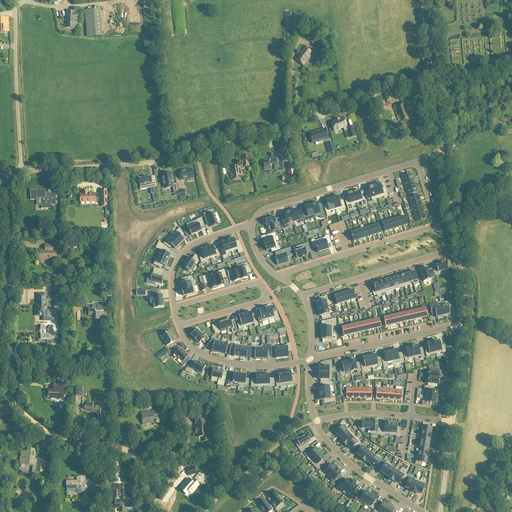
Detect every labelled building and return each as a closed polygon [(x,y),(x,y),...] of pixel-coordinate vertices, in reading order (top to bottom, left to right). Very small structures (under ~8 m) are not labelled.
[(67,11),(67,14),(66,14),(66,21),(66,28),(74,28),(75,20),(79,20),(79,12),(75,12),(75,11),(67,11)] [(0,17),(0,31),(9,31),(8,17),(0,17)] [(384,99),(384,100),(379,102),(382,110),(392,106),(389,98),(384,99)] [(405,102),(393,106),(400,124),(411,119),(405,102)] [(343,128),(344,131),(347,130),(348,130),(347,127),(344,118),(339,119),(335,120),(336,121),(331,122),(334,131),(343,128)] [(352,126),(347,127),(348,130),(347,130),(349,137),(356,135),(352,126)] [(325,129),(310,133),(313,143),(328,138),(325,129)] [(335,151),(332,142),(327,144),(329,152),(335,151)] [(276,159),(263,161),(264,168),(272,167),(272,170),(277,169),(277,171),(283,170),(284,171),(282,162),(276,163),(276,159)] [(231,180),(242,179),(240,165),(230,166),(231,180)] [(192,169),(180,171),(181,180),(187,179),(187,178),(193,177),(192,169)] [(289,176),(287,176),(282,177),(283,181),(288,180),(295,179),(293,169),(288,170),(289,176)] [(171,172),(162,174),(164,184),(165,184),(166,188),(173,187),(174,192),(178,191),(176,183),(173,184),(171,172)] [(157,187),(156,180),(152,181),(151,176),(146,176),(144,177),(144,176),(143,176),(144,177),(138,178),(140,187),(149,185),(150,188),(151,188),(152,194),(158,193),(157,187)] [(376,184),(374,185),(378,198),(384,196),(384,198),(388,196),(386,189),(382,190),(382,188),(380,182),(376,183),(376,184)] [(368,194),(365,195),(368,203),(372,201),(372,200),(378,198),(374,185),(371,186),(371,185),(367,186),(368,189),(369,193),(368,194)] [(45,189),(30,190),(31,190),(32,198),(41,198),(41,209),(51,208),(51,202),(56,202),(56,195),(45,195),(45,189)] [(354,191),(353,191),(356,203),(361,202),(362,206),(367,204),(364,192),(360,193),(360,191),(359,190),(358,190),(358,189),(354,190),(354,191)] [(82,194),(80,194),(80,202),(95,201),(95,193),(88,194),(88,190),(82,191),(82,194)] [(352,204),(356,203),(353,191),(352,192),(352,191),(347,192),(348,193),(347,193),(348,197),(344,198),(348,210),(353,209),(352,204)] [(419,194),(409,197),(411,203),(421,200),(419,194)] [(334,197),(332,198),(336,211),(345,208),(343,202),(340,203),(338,196),(337,196),(337,195),(334,196),(334,197)] [(327,205),(324,206),(327,216),(331,215),(330,211),(335,210),(336,211),(332,198),(330,199),(330,198),(326,199),(326,200),(327,205)] [(421,200),(411,203),(413,209),(422,206),(421,200)] [(311,204),(315,217),(320,216),(320,217),(321,218),(322,218),(325,217),(322,206),(319,207),(318,206),(317,203),(317,201),(313,203),(313,204),(311,204)] [(315,217),(311,204),(309,205),(308,204),(304,205),(306,210),(305,211),(302,212),(305,221),(309,220),(309,219),(315,217)] [(422,206),(413,209),(414,216),(424,212),(422,206)] [(293,209),(289,210),(293,222),(299,221),(299,223),(305,221),(302,212),(301,210),(301,211),(297,212),(296,211),(296,209),(293,210),(293,209)] [(284,215),(280,216),(284,228),(289,227),(288,224),(293,222),(289,210),(285,211),(286,212),(283,213),(283,214),(284,215)] [(209,214),(208,212),(203,214),(207,224),(208,225),(210,225),(211,226),(218,224),(218,223),(218,224),(214,213),(214,212),(209,214)] [(414,216),(416,222),(426,219),(424,212),(414,216)] [(188,227),(191,235),(192,235),(191,235),(195,233),(196,233),(195,233),(197,232),(198,232),(202,230),(202,231),(202,230),(201,229),(201,227),(204,226),(201,217),(197,220),(193,222),(194,225),(188,228),(188,227)] [(268,217),(263,219),(265,223),(266,226),(267,226),(270,233),(273,232),(283,229),(280,219),(275,220),(274,217),(269,218),(268,217)] [(180,228),(171,235),(180,244),(184,240),(185,240),(182,237),(184,234),(180,228)] [(263,241),(262,241),(263,244),(264,244),(264,245),(276,241),(275,236),(276,236),(275,232),(269,234),(270,237),(263,240),(263,241)] [(171,235),(163,243),(170,248),(172,246),(175,249),(175,248),(180,244),(171,235)] [(325,237),(320,239),(323,251),(324,250),(325,251),(328,250),(328,249),(329,249),(327,242),(331,241),(329,235),(325,236),(325,237)] [(227,240),(231,251),(237,249),(238,253),(243,252),(239,240),(235,242),(235,240),(234,238),(227,240)] [(314,239),(311,240),(313,246),(316,245),(318,252),(319,252),(319,253),(323,252),(322,251),(323,251),(320,239),(315,240),(314,239)] [(228,253),(231,251),(227,240),(225,241),(225,240),(221,241),(222,245),(223,246),(219,247),(223,259),(227,257),(226,255),(228,255),(228,253)] [(159,241),(155,248),(160,250),(158,255),(168,260),(171,254),(167,253),(167,251),(168,248),(163,244),(159,241)] [(265,246),(264,247),(265,250),(266,250),(266,251),(273,248),(274,251),(280,249),(279,246),(278,246),(276,241),(264,245),(265,246)] [(308,253),(310,252),(307,243),(299,246),(300,249),(294,250),(297,258),(300,257),(300,258),(302,257),(304,256),(304,255),(307,254),(307,253),(308,253)] [(39,250),(39,261),(45,261),(46,259),(49,259),(51,261),(55,261),(55,253),(57,253),(57,244),(45,245),(45,250),(39,250)] [(213,245),(207,247),(210,258),(216,256),(216,257),(220,256),(218,249),(215,250),(213,245)] [(202,255),(199,256),(201,263),(205,261),(205,260),(210,258),(207,247),(200,249),(202,253),(202,255)] [(275,261),(276,261),(278,265),(289,261),(286,253),(291,251),(290,247),(282,250),(283,254),(274,257),(275,261)] [(189,257),(183,267),(185,269),(184,269),(188,272),(194,263),(196,265),(199,262),(197,256),(195,254),(192,259),(189,257)] [(158,255),(154,264),(160,267),(161,265),(162,264),(165,266),(168,260),(158,255)] [(437,269),(434,270),(436,276),(441,274),(440,271),(448,269),(449,269),(448,267),(449,267),(448,262),(447,263),(446,262),(443,263),(443,262),(439,264),(436,265),(437,269)] [(248,265),(237,268),(241,279),(248,277),(247,275),(246,274),(251,272),(250,269),(249,269),(248,265)] [(424,267),(419,269),(420,274),(421,274),(424,281),(431,279),(431,278),(435,276),(433,269),(428,271),(427,267),(425,268),(424,267)] [(151,277),(150,281),(155,282),(155,285),(160,286),(160,284),(162,284),(163,280),(163,277),(162,276),(160,276),(161,270),(154,268),(153,274),(152,274),(151,277)] [(237,268),(227,271),(229,277),(233,276),(233,278),(234,281),(241,279),(237,268)] [(219,273),(214,275),(218,286),(224,284),(223,281),(222,278),(226,277),(224,269),(218,271),(219,273)] [(418,282),(415,271),(410,272),(413,284),(418,282)] [(410,272),(405,274),(409,285),(408,283),(412,281),(413,284),(410,272)] [(208,275),(202,277),(205,284),(210,282),(210,285),(211,288),(213,288),(213,289),(217,288),(217,287),(218,286),(214,275),(208,277),(208,275)] [(180,284),(179,285),(180,289),(181,289),(182,289),(194,286),(193,286),(192,280),(191,276),(183,278),(184,282),(180,283),(180,284)] [(378,282),(373,284),(375,291),(373,292),(374,296),(381,293),(378,282)] [(62,285),(52,285),(52,290),(56,290),(57,292),(57,296),(62,295),(62,285)] [(182,291),(181,291),(182,295),(183,295),(183,296),(188,294),(188,297),(197,294),(194,286),(182,289),(182,291)] [(152,297),(150,297),(151,303),(153,303),(154,308),(163,307),(162,294),(161,294),(160,291),(151,292),(152,297)] [(46,310),(46,305),(45,305),(45,294),(37,294),(37,305),(36,305),(36,315),(43,315),(43,320),(54,320),(54,310),(46,310)] [(320,301),(315,302),(316,306),(317,306),(318,308),(327,305),(329,305),(327,295),(320,297),(320,300),(320,301)] [(440,302),(443,316),(450,314),(449,310),(449,308),(453,307),(451,301),(440,303),(440,302)] [(440,302),(429,304),(431,312),(432,315),(436,314),(437,317),(438,317),(438,318),(442,317),(442,316),(443,316),(440,302)] [(102,305),(102,303),(92,303),(92,309),(88,309),(88,316),(96,316),(96,319),(102,319),(102,311),(103,311),(103,305),(102,305)] [(318,309),(317,309),(318,313),(319,313),(320,316),(321,315),(322,320),(331,318),(328,306),(327,305),(318,308),(318,309)] [(268,307),(265,308),(268,320),(274,318),(275,321),(279,320),(277,313),(276,311),(273,312),(271,306),(268,307)] [(259,313),(256,314),(257,316),(260,325),(263,324),(262,322),(268,320),(265,308),(261,309),(262,309),(259,310),(259,313)] [(246,313),(245,314),(249,328),(248,325),(254,324),(255,326),(258,325),(256,318),(253,319),(251,311),(251,312),(250,312),(249,311),(246,312),(246,313)] [(240,322),(237,323),(239,330),(243,329),(243,327),(248,326),(249,328),(245,314),(244,314),(243,313),(240,314),(240,315),(239,315),(238,315),(240,322)] [(228,318),(223,319),(227,330),(231,329),(232,333),(237,331),(234,321),(232,321),(231,321),(230,318),(228,319),(228,318)] [(325,326),(321,326),(321,332),(333,332),(332,326),(336,326),(335,318),(325,321),(325,326)] [(218,323),(212,325),(213,330),(214,330),(215,334),(221,332),(227,330),(223,319),(219,320),(220,321),(217,322),(218,323)] [(193,332),(191,335),(191,334),(194,337),(193,337),(196,341),(196,340),(199,343),(202,340),(204,343),(209,339),(205,334),(203,336),(200,332),(197,328),(193,331),(193,332)] [(164,334),(160,336),(162,340),(163,339),(167,346),(175,341),(173,336),(170,331),(164,334)] [(333,332),(321,332),(321,339),(325,339),(326,339),(326,343),(333,342),(333,332)] [(212,339),(207,347),(212,348),(212,351),(212,350),(213,351),(213,352),(217,353),(217,352),(219,352),(222,341),(212,339)] [(437,340),(433,341),(436,353),(442,352),(442,353),(446,352),(444,345),(441,345),(440,340),(439,340),(437,341),(437,340)] [(222,341),(219,352),(225,354),(227,349),(230,349),(230,351),(229,354),(230,354),(230,350),(231,342),(228,341),(228,343),(222,341)] [(436,353),(433,341),(429,342),(430,342),(427,343),(428,348),(425,349),(427,357),(430,356),(430,355),(436,353)] [(240,357),(242,345),(231,344),(231,342),(230,350),(230,352),(230,354),(234,355),(233,356),(240,357)] [(287,345),(281,345),(282,357),(289,357),(288,354),(288,353),(289,352),(291,351),(290,343),(287,343),(287,345)] [(251,346),(242,345),(240,357),(246,358),(247,357),(251,357),(251,345),(251,346)] [(251,345),(251,357),(251,355),(255,355),(254,359),(255,359),(255,358),(256,358),(256,359),(260,359),(260,358),(261,358),(261,345),(261,346),(255,346),(255,345),(251,345)] [(261,345),(261,358),(262,358),(262,359),(266,359),(266,358),(267,358),(267,359),(268,359),(268,356),(268,355),(271,355),(271,356),(271,345),(261,345)] [(275,345),(271,345),(271,356),(272,356),(272,353),(275,353),(275,354),(275,358),(282,357),(281,345),(275,346),(275,345)] [(415,345),(412,346),(414,358),(420,356),(421,358),(425,357),(423,349),(419,350),(418,345),(415,346),(415,345)] [(414,358),(412,346),(408,347),(405,348),(406,352),(406,353),(403,353),(405,361),(409,361),(408,359),(414,358)] [(189,356),(181,348),(180,349),(178,347),(174,350),(176,352),(174,354),(178,357),(177,358),(178,359),(179,358),(182,362),(180,363),(183,366),(189,360),(187,358),(189,356)] [(159,353),(161,356),(169,351),(167,348),(159,353)] [(397,349),(390,351),(394,366),(394,365),(404,362),(402,354),(398,355),(397,349)] [(384,368),(394,366),(390,351),(384,352),(385,359),(382,360),(384,368)] [(369,356),(372,367),(378,366),(378,367),(382,366),(380,359),(377,359),(376,354),(375,354),(375,353),(371,354),(372,355),(369,356)] [(372,367),(369,356),(367,356),(367,355),(363,356),(364,357),(363,357),(364,362),(360,363),(362,371),(366,370),(366,369),(372,367)] [(355,359),(348,361),(350,372),(357,370),(357,372),(361,371),(359,364),(356,365),(356,363),(355,359)] [(198,363),(195,361),(192,366),(189,365),(185,371),(191,374),(193,369),(198,371),(197,372),(202,374),(204,370),(203,369),(205,366),(202,364),(198,362),(198,363)] [(343,368),(339,368),(340,376),(341,376),(345,375),(345,373),(350,371),(350,372),(348,361),(342,362),(343,368)] [(318,372),(330,372),(331,363),(322,362),(322,366),(319,366),(319,369),(318,369),(318,372)] [(439,368),(430,367),(428,377),(439,378),(439,377),(441,377),(441,373),(440,373),(440,372),(439,372),(439,368)] [(213,368),(211,376),(219,378),(217,385),(224,386),(227,373),(223,372),(223,371),(213,368)] [(287,372),(284,372),(286,385),(297,384),(297,374),(291,375),(291,370),(286,371),(287,372)] [(275,379),(277,387),(286,385),(284,372),(282,372),(282,371),(278,372),(279,378),(275,379)] [(230,373),(229,373),(228,384),(232,385),(232,383),(238,383),(238,384),(240,373),(233,372),(233,374),(230,373)] [(330,382),(330,372),(318,372),(317,376),(318,376),(318,379),(322,379),(322,382),(330,382)] [(246,378),(246,374),(240,373),(238,384),(248,386),(249,379),(246,378)] [(251,379),(251,387),(263,386),(262,374),(256,375),(256,379),(251,379)] [(270,386),(275,386),(274,378),(269,378),(269,374),(262,374),(263,386),(270,386)] [(439,378),(428,377),(427,386),(434,387),(437,387),(437,384),(438,384),(438,383),(440,384),(440,379),(439,379),(439,378)] [(319,393),(331,392),(330,386),(332,386),(332,382),(330,382),(322,382),(322,387),(317,387),(318,391),(319,391),(319,393)] [(48,397),(48,398),(51,398),(51,400),(55,400),(55,398),(64,399),(64,387),(64,383),(53,383),(55,383),(54,387),(53,386),(53,390),(49,390),(49,389),(48,389),(48,396),(47,396),(47,397),(48,397)] [(424,389),(425,389),(425,395),(437,397),(437,396),(438,396),(438,392),(437,392),(437,391),(434,390),(434,387),(427,386),(425,386),(424,389)] [(331,392),(319,393),(320,396),(318,396),(319,400),(324,399),(324,404),(329,403),(330,406),(335,405),(334,398),(331,398),(331,392)] [(423,401),(422,405),(431,406),(432,403),(436,403),(436,402),(437,402),(437,398),(436,398),(437,397),(425,395),(424,401),(423,401)] [(86,405),(83,405),(82,409),(96,412),(98,424),(104,424),(104,407),(97,405),(86,405)] [(153,411),(141,412),(143,425),(147,425),(147,424),(153,424),(154,424),(153,411)] [(502,411),(497,416),(501,420),(506,415),(502,411)] [(485,414),(476,427),(487,434),(489,432),(500,440),(507,430),(485,414)] [(196,416),(196,417),(197,423),(196,423),(197,427),(194,428),(195,434),(198,434),(199,437),(202,436),(203,442),(208,441),(207,434),(205,422),(207,422),(206,416),(205,415),(196,416)] [(371,433),(372,421),(368,421),(368,422),(362,422),(362,423),(358,422),(358,427),(361,427),(361,428),(371,429),(371,433)] [(372,421),(371,433),(377,434),(377,435),(380,435),(380,436),(381,436),(381,428),(378,427),(378,422),(372,421)] [(338,430),(335,432),(339,436),(348,428),(346,426),(342,422),(336,427),(338,430)] [(381,428),(381,436),(384,436),(384,434),(390,434),(390,435),(391,422),(385,422),(384,428),(381,428)] [(391,422),(390,435),(396,436),(396,437),(399,437),(400,436),(400,428),(397,427),(397,424),(391,423),(391,422)] [(421,432),(432,433),(432,430),(431,430),(432,427),(428,426),(429,423),(423,423),(421,432)] [(348,428),(339,436),(341,438),(340,439),(342,441),(352,433),(348,428)] [(471,432),(468,436),(474,440),(477,436),(471,432)] [(352,433),(342,441),(346,445),(355,437),(352,433)] [(301,453),(308,447),(306,443),(311,441),(307,434),(301,437),(300,436),(296,439),(300,446),(298,447),(301,453)] [(355,437),(346,445),(347,445),(350,449),(353,446),(355,449),(361,443),(357,439),(356,441),(354,438),(355,437)] [(360,458),(367,450),(362,446),(356,454),(361,457),(360,458)] [(312,460),(320,453),(316,448),(313,450),(312,450),(310,448),(304,454),(307,457),(308,456),(312,460)] [(21,451),(19,463),(33,465),(32,473),(41,474),(41,473),(45,473),(46,459),(38,458),(38,459),(35,458),(36,450),(27,449),(27,452),(21,451)] [(428,457),(429,451),(415,449),(415,452),(418,453),(418,455),(417,455),(428,457)] [(367,450),(360,458),(364,461),(372,452),(371,453),(367,450)] [(372,452),(364,461),(365,462),(365,461),(369,464),(377,454),(376,455),(372,452)] [(325,457),(320,453),(312,460),(310,462),(318,470),(324,464),(321,461),(325,457)] [(377,454),(369,464),(374,467),(377,464),(379,466),(383,461),(381,459),(381,458),(377,454)] [(428,457),(417,455),(415,464),(421,465),(422,462),(426,463),(427,457),(428,457)] [(385,462),(383,461),(379,466),(382,467),(380,471),(385,474),(390,466),(391,464),(386,461),(385,462)] [(328,477),(336,468),(335,468),(335,467),(332,464),(332,465),(331,464),(327,468),(324,466),(318,472),(323,477),(325,475),(328,477)] [(194,466),(186,468),(189,476),(196,473),(194,466)] [(394,469),(390,466),(385,474),(389,477),(388,478),(389,478),(394,469)] [(341,473),(336,468),(328,477),(332,481),(331,483),(334,486),(341,478),(338,476),(341,473)] [(394,469),(389,478),(393,481),(400,470),(399,472),(394,469)] [(400,470),(393,481),(394,480),(398,483),(401,480),(404,482),(407,475),(400,470)] [(407,475),(404,482),(407,483),(406,488),(411,490),(415,478),(410,477),(410,476),(407,475)] [(77,481),(66,481),(66,489),(77,489),(77,493),(85,492),(85,489),(94,488),(94,480),(85,481),(84,477),(76,477),(77,481)] [(415,478),(410,491),(416,493),(420,481),(415,478)] [(181,486),(179,489),(182,491),(186,495),(192,488),(194,490),(198,484),(194,480),(192,482),(188,479),(182,486),(181,486)] [(342,480),(341,481),(336,487),(344,493),(353,482),(350,480),(349,481),(347,479),(345,482),(342,480)] [(426,483),(420,481),(416,493),(418,494),(419,493),(421,494),(426,483)] [(353,482),(344,493),(352,500),(357,493),(358,492),(355,490),(357,487),(355,485),(356,484),(353,482)] [(365,504),(371,494),(366,491),(363,495),(359,493),(356,498),(365,504)] [(277,511),(281,508),(279,505),(284,501),(279,495),(278,496),(276,492),(275,493),(274,492),(270,495),(271,496),(270,497),(268,499),(277,511)] [(376,498),(371,494),(365,504),(373,510),(378,503),(375,501),(376,498)] [(115,501),(115,508),(119,508),(119,511),(125,511),(125,508),(134,508),(133,501),(118,501),(118,497),(115,497),(115,501)] [(261,508),(264,511),(268,511),(273,509),(270,505),(269,506),(265,500),(260,504),(262,507),(261,508)] [(384,511),(389,506),(384,502),(381,507),(377,505),(373,511),(374,511),(384,511)]
